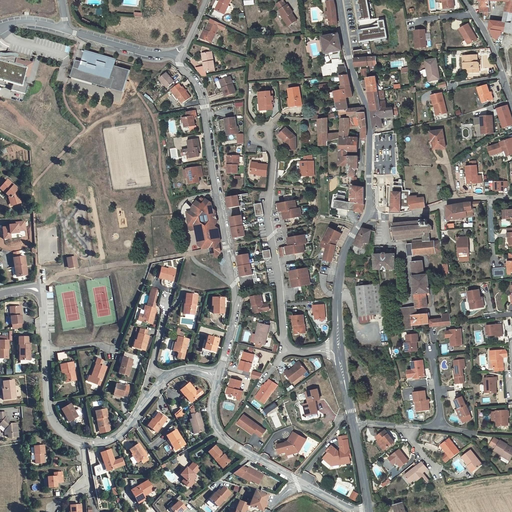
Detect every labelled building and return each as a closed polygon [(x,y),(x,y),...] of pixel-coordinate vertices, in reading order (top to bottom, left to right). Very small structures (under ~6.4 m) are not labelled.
[(218,0),(215,7),(222,11),(228,0),(218,0)] [(283,5),(281,0),(274,5),(277,9),(276,10),(278,13),(281,18),(279,19),(284,26),(293,20),(288,12),(290,12),(285,4),(283,5)] [(329,24),(337,24),(337,21),(336,10),(334,0),(330,0),(326,1),(326,10),(323,11),(324,20),(328,20),(329,24)] [(360,43),(387,39),(385,21),(371,22),(368,0),(355,0),(359,22),(368,21),(369,24),(364,25),(365,30),(358,30),(360,43)] [(479,0),(481,12),(483,12),(489,12),(492,12),(490,0),(479,0)] [(509,23),(511,14),(511,0),(507,0),(503,21),(505,21),(505,23),(509,23)] [(204,29),(201,38),(209,41),(215,24),(206,20),(203,28),(204,29)] [(466,40),(468,39),(471,44),(478,40),(469,24),(460,28),(466,40)] [(417,43),(418,48),(426,47),(425,30),(414,31),(415,43),(417,43)] [(325,53),(342,50),(337,33),(321,36),(325,53)] [(114,66),(115,61),(77,49),(72,63),(75,64),(71,78),(82,79),(112,87),(114,78),(111,77),(112,72),(114,73),(116,67),(114,66)] [(202,62),(201,62),(202,66),(199,66),(200,71),(203,71),(212,69),(209,52),(201,53),(202,62)] [(468,63),(467,63),(467,69),(468,69),(481,67),(480,65),(479,65),(478,55),(467,56),(468,59),(468,63)] [(0,85),(3,87),(4,84),(12,86),(10,90),(24,94),(27,86),(25,83),(22,82),(23,77),(24,78),(24,77),(26,77),(28,76),(30,70),(28,70),(30,62),(27,61),(26,63),(24,62),(15,60),(16,58),(15,58),(14,57),(13,57),(12,57),(10,57),(9,57),(7,57),(6,57),(4,58),(3,57),(2,57),(1,57),(0,56),(0,85)] [(366,57),(353,59),(355,67),(370,65),(376,64),(373,56),(366,56),(366,57)] [(441,78),(438,58),(427,59),(431,80),(441,78)] [(200,71),(199,66),(193,67),(198,73),(199,76),(201,75),(203,75),(203,71),(200,71)] [(339,76),(340,76),(348,74),(346,66),(337,67),(339,76)] [(129,71),(116,67),(114,73),(112,72),(111,77),(114,78),(112,87),(82,79),(82,81),(123,93),(129,71)] [(170,76),(166,71),(159,78),(166,86),(177,77),(174,74),(170,76)] [(350,84),(348,74),(340,76),(341,86),(350,84)] [(221,86),(219,87),(223,95),(233,91),(226,76),(218,79),(221,86)] [(368,92),(383,90),(382,82),(378,82),(377,77),(366,79),(368,92)] [(172,92),(173,92),(178,98),(182,102),(190,96),(181,85),(180,86),(177,83),(170,89),(172,92)] [(350,84),(341,86),(339,86),(339,90),(333,91),(331,93),(331,96),(334,96),(335,102),(346,100),(346,98),(352,95),(350,84)] [(488,84),(478,87),(483,102),(494,98),(491,91),(490,91),(488,84)] [(291,99),(292,107),(301,105),(298,87),(288,89),(289,99),(291,99)] [(383,90),(368,92),(371,111),(392,108),(392,105),(391,103),(385,103),(385,101),(379,101),(379,98),(384,97),(383,90)] [(436,103),(438,113),(447,111),(442,91),(432,93),(433,102),(434,102),(436,101),(437,103),(436,103)] [(175,100),(178,98),(173,92),(172,92),(170,94),(175,100)] [(259,104),(260,110),(265,109),(271,109),(272,108),(271,103),(270,103),(269,100),(272,100),(271,92),(258,93),(259,104)] [(348,115),(349,109),(346,100),(335,102),(337,111),(345,110),(346,115),(348,115)] [(497,108),(504,128),(511,125),(511,115),(509,105),(497,108)] [(349,109),(348,115),(348,117),(358,116),(358,113),(365,112),(364,107),(362,107),(349,109)] [(394,115),(392,108),(371,111),(373,128),(381,127),(381,122),(380,117),(394,115)] [(196,115),(195,110),(186,111),(187,117),(182,117),(183,122),(183,127),(194,125),(193,119),(195,119),(194,116),(196,115)] [(481,124),(481,133),(494,133),(494,115),(481,115),(481,117),(481,124)] [(340,132),(340,138),(348,138),(349,129),(359,128),(358,116),(348,117),(340,118),(340,132)] [(224,127),(225,136),(234,134),(233,127),(231,117),(221,119),(222,127),(224,127)] [(327,133),(326,118),(319,119),(318,119),(318,134),(327,133)] [(294,137),(286,127),(278,133),(287,143),(287,148),(289,150),(295,149),(296,140),(293,137),(294,137)] [(436,150),(446,148),(442,130),(430,132),(431,142),(433,142),(434,142),(436,150)] [(327,140),(340,138),(340,132),(327,133),(327,140)] [(318,134),(319,145),(328,145),(327,140),(327,133),(318,134)] [(189,157),(197,155),(197,150),(197,146),(198,146),(197,138),(186,139),(188,148),(185,148),(180,149),(181,154),(186,154),(188,153),(189,157)] [(348,151),(348,138),(340,138),(340,151),(348,151)] [(358,138),(348,138),(348,151),(358,150),(358,138)] [(505,152),(509,151),(511,156),(511,155),(511,139),(502,142),(502,144),(489,147),(491,155),(505,152)] [(349,166),(348,156),(348,151),(340,151),(340,165),(349,166)] [(297,170),(297,175),(302,175),(314,174),(313,160),(312,160),(311,155),(304,155),(304,160),(302,160),(302,170),(301,170),(297,170)] [(226,164),(224,164),(224,173),(234,173),(234,164),(236,164),(236,156),(226,156),(226,164)] [(349,176),(354,176),(356,176),(356,173),(357,171),(358,169),(358,156),(348,156),(349,166),(349,176)] [(255,162),(251,161),(250,173),(257,174),(257,175),(266,175),(267,164),(255,163),(255,162)] [(470,166),(465,166),(466,176),(463,177),(464,185),(466,185),(477,184),(476,165),(476,161),(470,161),(470,166)] [(197,173),(201,172),(200,165),(186,167),(187,176),(188,182),(198,181),(197,176),(197,173)] [(0,188),(7,195),(10,198),(11,204),(18,202),(15,190),(16,189),(6,180),(0,186),(0,188)] [(364,204),(364,187),(363,187),(355,186),(353,186),(352,203),(357,204),(355,211),(363,212),(364,204)] [(391,206),(392,211),(400,211),(400,206),(400,189),(392,189),(392,192),(391,192),(391,197),(390,197),(390,206),(391,206)] [(400,189),(400,206),(409,206),(408,204),(408,190),(403,190),(402,190),(400,189)] [(408,204),(409,206),(410,209),(424,207),(423,197),(416,198),(416,196),(410,196),(410,190),(408,190),(408,204)] [(294,217),(304,215),(302,206),(300,206),(298,199),(296,199),(295,192),(288,194),(290,200),(274,204),(277,213),(284,211),(287,222),(295,220),(294,217)] [(228,196),(230,208),(241,206),(240,200),(244,199),(242,193),(228,196)] [(466,208),(467,210),(471,210),(471,212),(475,212),(475,208),(473,208),(473,205),(477,205),(479,201),(464,202),(465,209),(466,208)] [(465,209),(464,202),(454,204),(454,211),(467,210),(466,208),(465,209)] [(212,208),(212,205),(201,204),(194,203),(191,208),(191,212),(186,213),(187,218),(189,224),(187,225),(188,231),(189,232),(195,231),(198,243),(202,246),(202,248),(211,246),(211,244),(213,243),(214,245),(219,244),(221,242),(218,227),(214,224),(216,220),(215,209),(212,208)] [(256,217),(264,215),(262,203),(254,205),(256,217)] [(191,212),(191,208),(184,204),(183,206),(182,207),(181,209),(181,210),(180,212),(180,214),(180,215),(181,217),(181,218),(182,220),(186,219),(187,218),(186,213),(191,212)] [(446,219),(472,215),(471,212),(471,210),(467,210),(454,211),(454,204),(445,206),(446,219)] [(241,216),(230,218),(235,239),(246,237),(245,231),(249,230),(247,221),(243,222),(241,216)] [(393,220),(389,220),(389,221),(391,241),(395,240),(423,238),(423,241),(430,241),(429,235),(431,231),(431,226),(428,223),(428,219),(393,223),(393,220)] [(25,221),(16,222),(16,224),(10,224),(10,226),(3,227),(4,238),(11,238),(10,233),(19,233),(19,230),(26,230),(25,221)] [(326,240),(325,242),(337,245),(337,243),(343,231),(331,225),(323,239),(326,240)] [(372,229),(362,228),(352,246),(354,246),(352,253),(360,256),(361,253),(364,254),(365,250),(362,250),(365,243),(367,243),(369,243),(372,229)] [(291,246),(280,249),(282,257),(295,254),(296,260),(304,259),(303,252),(306,251),(304,243),(308,242),(306,234),(297,236),(295,229),(288,231),(291,246)] [(468,238),(458,238),(458,244),(456,244),(457,253),(458,253),(459,257),(460,257),(460,263),(468,262),(468,258),(470,258),(468,238)] [(434,243),(423,244),(412,244),(407,245),(408,255),(443,252),(443,245),(441,245),(441,242),(433,241),(434,243)] [(334,260),(337,245),(325,242),(323,254),(324,254),(323,258),(334,260)] [(213,243),(211,244),(211,246),(212,253),(217,257),(221,251),(219,244),(214,245),(213,243)] [(265,259),(272,258),(271,249),(263,251),(265,259)] [(383,254),(374,253),(376,268),(377,268),(394,269),(395,268),(397,268),(397,265),(395,265),(396,254),(387,254),(387,252),(384,252),(383,254)] [(249,253),(238,256),(242,277),(254,274),(253,268),(256,268),(255,259),(250,260),(249,253)] [(368,255),(368,260),(364,261),(365,273),(372,273),(372,255),(368,255)] [(12,268),(15,267),(16,277),(26,275),(23,256),(11,258),(12,268)] [(76,256),(65,258),(67,269),(79,267),(78,262),(76,256)] [(415,297),(416,307),(427,306),(426,294),(429,294),(426,273),(423,273),(422,261),(411,263),(412,273),(410,274),(412,297),(415,297)] [(296,263),(286,265),(287,272),(290,271),(293,287),(311,284),(307,267),(298,270),(296,263)] [(323,265),(322,273),(329,274),(330,266),(323,265)] [(175,270),(162,267),(159,278),(173,281),(175,270)] [(328,281),(335,282),(336,275),(329,274),(328,281)] [(380,283),(356,285),(360,315),(360,322),(369,321),(369,314),(383,312),(381,290),(380,283)] [(151,289),(146,306),(153,308),(156,301),(151,299),(154,289),(151,289)] [(156,301),(159,291),(154,289),(151,299),(156,301)] [(473,306),(471,307),(471,309),(485,307),(484,296),(481,296),(480,290),(469,291),(470,299),(472,299),(473,306)] [(187,293),(186,303),(185,314),(195,315),(196,304),(197,304),(198,294),(187,293)] [(253,306),(255,306),(257,313),(265,311),(270,310),(269,304),(264,305),(262,296),(251,297),(253,306)] [(225,315),(225,298),(216,297),(215,306),(214,306),(214,314),(225,315)] [(22,315),(20,315),(19,305),(11,305),(12,324),(23,324),(22,315)] [(140,321),(150,324),(153,313),(155,313),(156,309),(153,308),(146,306),(143,305),(142,310),(135,308),(132,319),(140,321)] [(326,305),(314,306),(315,315),(317,315),(317,320),(327,319),(326,305)] [(411,325),(411,315),(416,314),(416,307),(401,308),(403,330),(412,329),(411,325)] [(411,325),(430,323),(430,320),(430,313),(416,314),(411,315),(411,325)] [(304,316),(292,317),(293,322),(295,322),(295,333),(305,333),(305,324),(304,324),(304,316)] [(450,317),(443,318),(430,320),(430,323),(431,326),(451,324),(450,317)] [(258,336),(256,343),(265,345),(270,326),(259,324),(257,335),(258,336)] [(495,335),(496,337),(503,336),(502,324),(487,326),(488,336),(495,335)] [(461,328),(450,330),(450,331),(445,331),(446,338),(451,338),(452,346),(462,345),(461,328)] [(135,340),(133,349),(143,352),(147,337),(144,336),(145,332),(138,330),(135,340)] [(418,334),(407,335),(408,342),(406,343),(407,352),(418,351),(418,342),(419,342),(418,334)] [(0,354),(2,354),(2,359),(8,359),(9,340),(7,340),(7,336),(0,337),(0,354)] [(178,336),(176,342),(174,351),(185,354),(189,339),(178,336)] [(216,353),(219,339),(208,337),(208,340),(205,350),(216,353)] [(31,345),(19,344),(18,360),(29,361),(29,353),(31,354),(31,345)] [(496,368),(497,372),(505,372),(504,358),(509,358),(508,353),(507,351),(503,351),(490,352),(491,361),(492,361),(495,361),(495,368),(496,368)] [(67,360),(66,352),(56,353),(57,361),(67,360)] [(254,355),(246,353),(243,362),(242,361),(241,361),(239,369),(250,371),(254,355)] [(415,377),(427,376),(424,359),(412,360),(413,369),(408,369),(409,377),(414,376),(415,377)] [(453,383),(454,391),(462,390),(461,382),(464,381),(462,368),(465,368),(464,359),(454,361),(455,368),(453,368),(455,383),(453,383)] [(133,362),(122,360),(119,376),(130,378),(133,362)] [(60,366),(59,366),(61,373),(64,373),(66,382),(73,381),(70,365),(68,365),(68,363),(60,365),(60,366)] [(106,366),(101,364),(100,366),(95,364),(90,376),(89,376),(87,381),(98,385),(100,380),(106,366)] [(300,364),(289,372),(288,371),(285,373),(293,383),(304,375),(303,374),(306,371),(300,364)] [(251,377),(261,379),(262,372),(252,370),(251,377)] [(370,376),(374,388),(388,385),(386,375),(381,376),(380,373),(370,376)] [(497,379),(490,379),(486,379),(487,385),(488,394),(498,393),(498,383),(499,383),(499,378),(497,379)] [(229,389),(228,395),(238,398),(237,400),(241,401),(243,392),(240,391),(242,382),(232,380),(229,389)] [(269,380),(264,387),(263,386),(256,397),(263,403),(271,392),(272,392),(276,385),(269,380)] [(5,390),(6,400),(14,400),(14,382),(2,382),(3,390),(5,390)] [(187,397),(192,403),(199,398),(196,395),(197,394),(188,385),(180,392),(185,398),(187,397)] [(126,389),(117,386),(114,396),(124,398),(124,396),(128,397),(131,387),(127,386),(126,389)] [(318,389),(306,391),(308,402),(303,403),(306,415),(317,413),(315,400),(320,399),(318,389)] [(419,401),(419,411),(429,410),(429,400),(427,400),(426,391),(415,392),(415,401),(419,401)] [(470,415),(462,396),(453,400),(458,409),(456,410),(459,419),(470,415)] [(70,404),(62,411),(70,423),(79,417),(83,414),(79,409),(75,411),(70,404)] [(268,413),(277,407),(274,404),(266,410),(268,413)] [(204,432),(203,428),(204,427),(200,413),(199,413),(197,406),(191,411),(193,416),(191,416),(193,420),(190,421),(195,435),(204,432)] [(100,420),(102,429),(108,428),(109,427),(107,418),(108,418),(106,410),(95,413),(97,421),(100,420)] [(178,413),(181,418),(186,414),(182,410),(178,413)] [(0,427),(2,430),(4,430),(4,435),(6,435),(6,438),(17,438),(16,424),(9,425),(7,424),(4,420),(5,419),(5,413),(0,413),(0,427)] [(511,413),(498,413),(500,428),(511,428),(511,413)] [(168,420),(161,415),(155,422),(153,421),(148,427),(156,434),(161,427),(162,428),(168,420)] [(242,421),(239,425),(252,435),(253,433),(260,438),(265,431),(243,415),(240,419),(242,421)] [(470,415),(459,419),(461,423),(471,419),(470,415)] [(381,444),(379,446),(382,449),(393,441),(383,430),(374,437),(378,442),(381,444)] [(170,443),(172,441),(178,450),(184,446),(179,438),(180,438),(176,431),(166,437),(170,443)] [(285,442),(276,444),(279,453),(286,451),(294,449),(298,451),(305,439),(293,431),(288,440),(289,442),(286,443),(285,442)] [(501,453),(502,452),(510,457),(511,453),(511,446),(494,436),(489,444),(495,447),(494,448),(501,453)] [(445,450),(444,451),(445,451),(449,456),(450,458),(458,451),(447,438),(440,443),(445,450)] [(324,458),(334,467),(335,467),(334,464),(341,463),(341,466),(351,465),(350,460),(350,459),(353,458),(352,452),(351,452),(350,442),(341,443),(342,451),(342,453),(338,453),(338,451),(333,446),(327,452),(329,453),(324,458)] [(44,446),(33,446),(34,465),(44,465),(44,455),(45,455),(44,446)] [(139,464),(142,462),(148,457),(139,446),(130,452),(139,464)] [(208,453),(219,465),(221,464),(224,467),(229,463),(223,456),(222,457),(220,455),(214,448),(208,453)] [(397,449),(386,458),(391,465),(394,462),(399,467),(407,460),(397,449)] [(469,463),(470,463),(474,468),(481,462),(469,449),(462,456),(469,463)] [(102,462),(105,461),(108,471),(117,468),(125,465),(123,458),(114,461),(110,450),(100,454),(102,462)] [(444,461),(449,456),(445,451),(439,455),(444,461)] [(194,476),(202,468),(194,462),(187,470),(185,472),(183,470),(179,474),(185,480),(187,482),(184,485),(187,488),(191,487),(196,482),(194,481),(196,478),(194,476)] [(415,481),(421,476),(423,475),(421,472),(426,469),(421,462),(416,466),(415,465),(403,475),(408,483),(414,479),(415,481)] [(233,475),(240,478),(242,476),(250,481),(250,482),(258,486),(263,477),(249,469),(247,470),(242,468),(233,475)] [(61,474),(53,474),(53,478),(47,478),(47,489),(56,488),(56,485),(62,484),(61,474)] [(133,490),(139,503),(145,500),(143,497),(145,496),(156,491),(150,481),(133,490)] [(214,493),(208,500),(217,506),(222,500),(223,501),(230,492),(222,486),(219,491),(216,494),(214,493)] [(267,494),(254,489),(251,498),(249,504),(248,505),(261,510),(263,506),(265,506),(266,504),(266,501),(265,500),(267,494)] [(189,502),(181,495),(177,499),(180,501),(172,509),(174,511),(182,511),(187,508),(185,506),(189,502)] [(234,511),(235,511),(239,501),(237,500),(231,511),(234,511)] [(244,511),(248,504),(239,501),(235,511),(236,511),(244,511)] [(405,511),(402,501),(392,503),(394,511),(405,511)]
